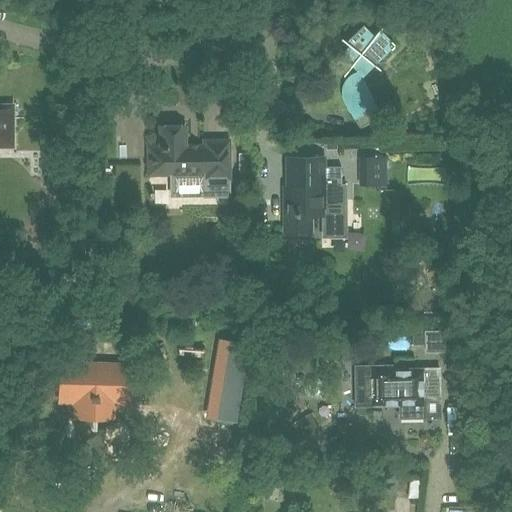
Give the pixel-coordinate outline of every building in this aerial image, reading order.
[(374,37),(363,25),(345,43),(349,46),(343,52),(353,62),(351,66),(357,72),(354,74),(352,75),(349,77),(346,80),(345,81),(344,83),(343,85),(343,86),(342,87),(342,89),(342,91),(342,93),(342,95),(342,97),(343,99),(343,101),(344,103),(346,106),(354,120),(378,109),(362,77),(395,45),(379,29),(374,37)] [(12,139),(12,118),(3,118),(2,116),(2,106),(0,106),(0,145),(5,146),(12,139)] [(377,126),(374,127),(362,133),(364,138),(370,138),(378,137),(381,135),(377,126)] [(149,147),(149,169),(171,169),(171,177),(171,196),(206,196),(205,180),(228,180),(228,197),(228,179),(229,179),(229,141),(204,142),(205,144),(205,150),(185,150),(185,145),(185,127),(161,127),(161,147),(149,147)] [(369,184),(386,183),(386,156),(368,156),(369,184)] [(311,232),(311,216),(324,216),(324,230),(337,229),(337,185),(341,185),(341,167),(309,167),(309,187),(284,187),(284,216),(285,216),(285,232),(311,232)] [(103,257),(102,241),(86,241),(86,257),(103,257)] [(78,284),(78,274),(60,274),(60,284),(78,284)] [(425,353),(451,353),(450,331),(425,332),(425,353)] [(248,345),(220,341),(214,379),(242,383),(248,345)] [(130,403),(132,363),(61,361),(60,401),(75,402),(115,403),(130,403)] [(439,370),(395,370),(394,367),(356,367),(356,407),(400,406),(400,419),(424,418),(440,418),(439,397),(439,370)] [(0,476),(13,478),(21,413),(0,410),(0,476)] [(420,481),(409,480),(407,499),(419,499),(420,481)]
